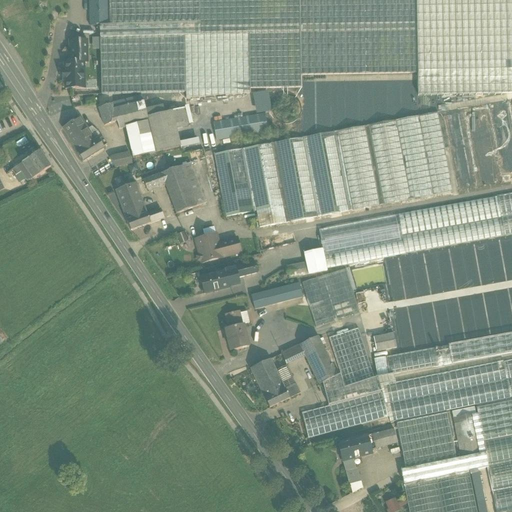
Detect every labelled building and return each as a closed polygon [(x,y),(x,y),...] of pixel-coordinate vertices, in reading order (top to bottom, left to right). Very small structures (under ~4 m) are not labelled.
[(107,0),(88,0),(89,27),(99,26),(108,26),(107,0)] [(415,0),(107,0),(108,26),(99,26),(100,39),(184,37),(185,93),(186,97),(185,99),(250,94),(250,90),(301,89),(301,76),(416,74),(415,0)] [(184,37),(100,39),(101,95),(185,93),(184,37)] [(87,48),(70,49),(70,56),(74,56),(74,63),(65,63),(65,71),(62,71),(62,81),(65,81),(66,90),(84,89),(84,88),(81,88),(80,82),(83,82),(83,63),(87,63),(87,48)] [(387,95),(387,116),(402,116),(402,105),(401,105),(401,75),(364,75),(364,84),(369,84),(381,84),(381,91),(383,91),(383,102),(385,102),(385,95),(387,95)] [(143,97),(111,105),(118,123),(116,123),(119,130),(126,129),(148,123),(147,118),(144,105),(145,105),(143,97)] [(511,182),(511,129),(507,102),(488,105),(503,184),(511,182)] [(111,105),(98,110),(104,128),(116,123),(118,123),(111,105)] [(484,106),(466,109),(481,188),(499,184),(484,106)] [(192,107),(172,111),(176,130),(196,126),(192,107)] [(477,188),(462,110),(443,113),(458,192),(477,188)] [(148,123),(155,154),(180,148),(176,130),(172,111),(147,118),(148,123)] [(437,113),(418,117),(433,196),(452,192),(437,113)] [(264,115),(216,123),(220,141),(267,132),(264,115)] [(418,117),(396,121),(410,200),(433,196),(418,117)] [(80,118),(62,129),(74,148),(92,137),(87,129),(80,118)] [(214,124),(214,121),(212,122),(212,124),(208,125),(211,142),(220,141),(216,123),(214,124)] [(396,121),(368,126),(383,206),(410,200),(396,121)] [(148,123),(126,129),(132,159),(155,154),(148,123)] [(98,141),(102,138),(93,125),(87,129),(92,137),(95,142),(98,141)] [(364,127),(338,132),(352,212),(378,207),(364,127)] [(333,133),(307,138),(321,217),(347,212),(333,133)] [(92,137),(74,148),(78,153),(77,154),(82,163),(103,149),(102,147),(98,141),(95,142),(92,137)] [(302,139),(274,144),(289,224),(316,218),(302,139)] [(271,145),(244,150),(255,212),(282,207),(271,145)] [(241,151),(215,156),(225,218),(252,214),(241,151)] [(39,152),(22,164),(32,180),(33,180),(50,168),(39,152)] [(129,153),(114,157),(109,160),(115,168),(131,164),(129,153)] [(22,164),(11,171),(12,171),(15,176),(21,173),(27,181),(32,180),(22,164)] [(205,204),(189,164),(180,168),(195,207),(205,204)] [(180,168),(161,175),(165,186),(176,215),(195,207),(180,168)] [(11,171),(6,175),(11,182),(16,178),(15,176),(12,171),(11,171)] [(161,175),(144,182),(146,188),(149,192),(165,186),(161,175)] [(135,184),(116,192),(123,212),(131,209),(132,212),(144,208),(141,200),(143,200),(141,196),(140,196),(135,184)] [(511,193),(497,197),(504,237),(511,235),(511,193)] [(489,199),(406,214),(409,231),(492,217),(489,199)] [(282,207),(255,212),(257,220),(255,221),(256,225),(258,224),(259,229),(286,224),(282,207)] [(144,208),(132,212),(131,209),(123,212),(131,231),(150,224),(147,215),(144,208)] [(160,210),(147,215),(150,224),(163,219),(160,210)] [(398,217),(318,231),(321,250),(322,254),(402,239),(398,217)] [(492,219),(406,235),(410,253),(496,238),(492,219)] [(216,235),(195,241),(199,256),(197,258),(198,262),(201,263),(201,264),(228,257),(225,243),(219,244),(216,235)] [(237,239),(225,243),(228,257),(241,254),(237,239)] [(402,242),(323,256),(325,269),(362,262),(362,261),(404,254),(402,242)] [(321,250),(304,253),(305,263),(286,267),(289,279),(325,272),(325,269),(323,256),(322,254),(321,250)] [(254,263),(235,268),(237,278),(257,273),(254,263)] [(224,273),(199,279),(203,295),(228,288),(239,285),(237,278),(235,268),(223,271),(224,273)] [(344,269),(301,283),(315,328),(358,315),(344,269)] [(298,285),(249,296),(253,310),(301,298),(298,285)] [(237,313),(222,317),(226,330),(224,331),(230,353),(248,348),(242,326),(241,326),(237,313)] [(358,329),(328,339),(339,376),(344,390),(374,380),(358,329)] [(377,334),(380,354),(398,350),(394,331),(377,334)] [(511,333),(384,356),(388,377),(392,376),(511,353),(511,333)] [(317,337),(298,346),(303,357),(317,386),(322,384),(336,377),(317,337)] [(298,346),(281,354),(286,365),(303,357),(298,346)] [(384,356),(372,359),(376,379),(388,377),(384,356)] [(511,359),(503,362),(511,399),(511,398),(511,359)] [(270,360),(250,369),(269,409),(289,400),(285,390),(294,386),(286,369),(276,373),(270,360)] [(395,383),(379,386),(381,392),(388,419),(389,423),(507,399),(500,362),(395,383)] [(336,377),(322,384),(327,406),(381,392),(379,386),(395,383),(392,376),(388,377),(376,379),(374,380),(344,390),(339,376),(337,377),(336,377)] [(300,394),(295,385),(294,386),(285,390),(289,400),(300,394)] [(327,406),(300,413),(307,440),(388,419),(381,392),(327,406)] [(511,511),(511,401),(476,408),(477,414),(488,468),(496,511),(511,511)] [(474,408),(452,413),(453,418),(471,415),(475,414),(474,408)] [(447,414),(396,424),(405,469),(409,469),(456,459),(447,414)] [(456,459),(409,469),(401,471),(404,485),(435,479),(469,472),(477,470),(488,468),(477,414),(471,416),(478,454),(460,458),(456,459)] [(471,415),(453,418),(460,458),(478,454),(471,416),(471,415)] [(394,430),(367,437),(371,451),(397,444),(394,430)] [(367,437),(338,445),(342,462),(343,462),(345,472),(356,469),(353,459),(372,455),(371,451),(367,437)] [(345,472),(349,486),(361,482),(357,469),(356,469),(345,472)] [(478,473),(477,470),(469,472),(470,475),(471,475),(477,504),(484,502),(479,473),(478,473)] [(469,472),(435,479),(441,511),(477,511),(469,472)] [(441,511),(435,479),(404,485),(404,486),(403,486),(408,511),(441,511)] [(395,500),(388,505),(393,511),(399,508),(395,500)]
